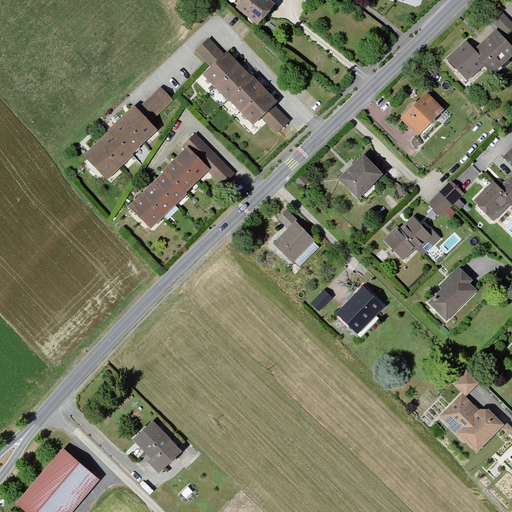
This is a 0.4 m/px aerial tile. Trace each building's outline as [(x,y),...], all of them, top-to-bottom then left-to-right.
[(280,10),(267,0),(249,0),(243,8),(242,7),(238,11),(253,23),(251,26),(256,30),(258,27),(263,31),(280,10)] [(506,35),(511,28),(511,24),(510,22),(501,31),(506,35)] [(511,50),(494,32),(488,38),(489,39),(474,54),(485,66),(490,70),(497,64),(501,68),(509,61),(505,57),(511,50)] [(203,61),(216,48),(209,42),(197,55),(203,61)] [(485,66),(474,54),(465,44),(445,63),(466,85),(485,66)] [(210,68),(222,55),(216,48),(203,61),(210,68)] [(216,92),(239,68),(229,58),(227,59),(222,55),(210,68),(215,72),(206,83),(216,92)] [(232,103),(253,80),(239,68),(216,92),(230,105),(232,103)] [(243,113),(264,91),(253,80),(232,103),(243,113)] [(154,98),(167,111),(175,103),(161,90),(154,98)] [(275,129),(286,117),(273,105),(276,102),(264,91),(243,113),(254,123),(261,116),(275,129)] [(428,93),(404,116),(421,134),(445,110),(428,93)] [(148,104),(162,117),(167,111),(154,98),(148,104)] [(142,110),(156,123),(162,117),(148,104),(142,110)] [(122,122),(142,141),(153,129),(151,128),(156,123),(142,110),(138,114),(134,110),(122,122)] [(280,134),(291,122),(286,117),(275,129),(280,134)] [(110,134),(130,153),(142,141),(122,122),(110,134)] [(181,142),(184,146),(194,136),(190,132),(181,142)] [(99,146),(119,166),(131,154),(130,153),(110,134),(99,146)] [(201,142),(194,136),(184,146),(191,152),(201,142)] [(210,151),(201,142),(191,152),(200,161),(210,151)] [(99,146),(87,159),(107,178),(119,166),(99,146)] [(173,157),(196,180),(208,168),(200,161),(191,152),(184,146),(173,157)] [(217,158),(210,151),(200,161),(208,168),(217,158)] [(385,171),(365,152),(340,177),(361,197),(385,171)] [(163,170),(185,191),(196,180),(173,157),(162,169),(163,170)] [(223,164),(217,158),(208,168),(213,174),(223,164)] [(228,169),(223,164),(213,174),(218,179),(228,169)] [(234,175),(228,169),(218,179),(225,185),(234,175)] [(152,181),(175,203),(185,192),(185,191),(163,170),(152,181)] [(511,178),(502,188),(511,197),(511,178)] [(466,193),(454,180),(441,193),(454,206),(466,193)] [(140,193),(163,215),(175,203),(152,181),(140,193)] [(511,203),(511,197),(502,188),(497,182),(478,201),(493,216),(502,207),(505,211),(511,203)] [(163,215),(140,193),(127,207),(150,229),(163,215)] [(454,206),(441,193),(436,199),(449,211),(454,206)] [(449,211),(436,199),(430,205),(443,217),(449,211)] [(298,219),(288,209),(279,219),(289,229),(274,243),(300,269),(322,247),(296,221),(298,219)] [(430,232),(415,216),(401,229),(419,248),(426,256),(444,239),(435,228),(430,232)] [(419,248),(401,229),(399,226),(385,239),(405,260),(419,248)] [(476,280),(463,267),(442,287),(445,290),(432,303),(444,315),(452,307),(458,314),(473,299),(470,296),(477,289),(472,284),(476,280)] [(385,306),(365,287),(339,314),(352,327),(350,329),(361,339),(381,319),(376,315),(385,306)] [(334,298),(326,291),(313,304),(320,311),(334,298)] [(481,383),(471,372),(465,378),(476,388),(481,383)] [(475,406),(465,395),(443,418),(480,454),(508,425),(493,411),(488,407),(484,411),(480,415),(473,408),(475,406)] [(181,453),(152,423),(132,442),(150,461),(147,464),(157,475),(181,453)] [(70,511),(97,480),(64,453),(20,507),(26,511),(70,511)]
